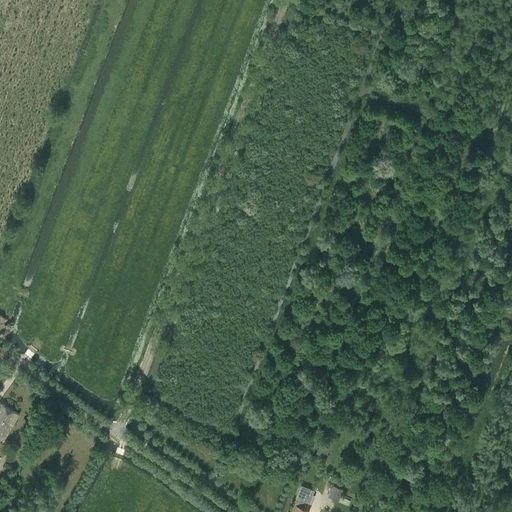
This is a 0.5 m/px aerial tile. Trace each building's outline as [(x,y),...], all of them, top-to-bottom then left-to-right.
[(0,434),(5,438),(19,414),(0,402),(0,434)] [(332,438),(323,435),(316,453),(325,457),(332,438)] [(12,466),(7,463),(3,470),(8,474),(12,466)] [(312,503),(315,496),(312,494),(314,490),(301,485),(296,497),(299,498),(293,511),(308,511),(309,510),(304,508),(306,501),(312,503)] [(332,485),(328,496),(338,499),(347,503),(349,499),(340,496),(342,489),(332,485)]
